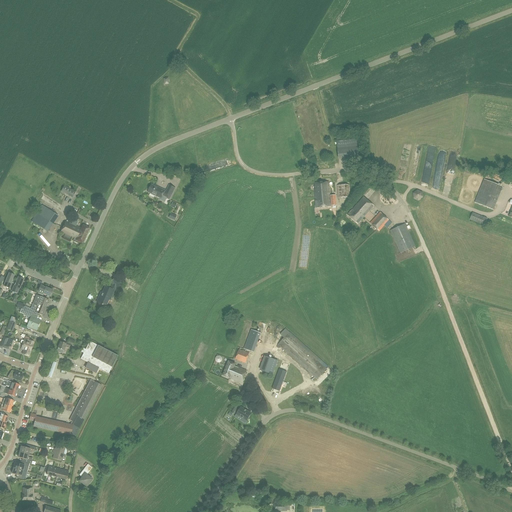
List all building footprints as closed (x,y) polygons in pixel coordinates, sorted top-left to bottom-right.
[(358,147),(357,139),(337,141),(337,149),(358,147)] [(358,156),(358,147),(337,149),(338,158),(358,156)] [(427,168),(433,169),(435,156),(430,155),(427,168)] [(503,187),(484,179),(475,203),(493,210),(503,187)] [(329,182),(314,183),(316,208),(330,207),(330,204),(331,204),(331,205),(336,205),(335,195),(330,195),(330,196),(329,182)] [(175,188),(169,185),(166,191),(158,187),(158,188),(151,184),(147,192),(150,194),(151,193),(154,195),(155,196),(160,199),(164,202),(166,198),(170,199),(175,188)] [(75,192),(66,187),(64,185),(61,191),(68,195),(72,198),(75,192)] [(349,185),(337,186),(338,198),(350,197),(349,185)] [(422,192),(417,190),(413,193),(414,198),(418,200),(422,197),(422,192)] [(374,206),(364,197),(348,215),(358,224),(374,206)] [(37,213),(52,223),(57,215),(42,205),(37,213)] [(392,223),(380,212),(370,223),(379,231),(384,225),(387,228),(392,223)] [(484,226),(487,219),(472,212),(470,219),(484,226)] [(47,231),(52,223),(37,213),(31,221),(47,231)] [(80,233),(86,236),(90,228),(83,225),(82,228),(66,221),(63,227),(72,231),(79,234),(80,233)] [(401,253),(415,247),(405,224),(391,230),(401,253)] [(83,244),(86,236),(80,233),(79,234),(72,231),(63,227),(60,233),(74,239),(74,241),(78,243),(79,242),(83,244)] [(9,273),(3,286),(9,288),(14,275),(9,273)] [(24,279),(18,277),(14,286),(12,291),(17,293),(19,288),(20,288),(24,279)] [(111,281),(113,284),(111,289),(105,286),(98,302),(106,306),(109,299),(110,300),(115,288),(121,284),(116,277),(111,281)] [(50,296),(53,290),(41,285),(38,292),(50,296)] [(24,306),(23,310),(28,312),(31,313),(34,314),(39,316),(40,314),(43,315),(49,300),(37,295),(32,306),(31,309),(24,306)] [(21,309),(19,313),(22,314),(24,314),(23,315),(26,317),(26,318),(30,320),(27,326),(33,328),(34,326),(38,327),(41,320),(36,319),(33,317),(34,314),(31,313),(28,312),(23,310),(21,309)] [(13,332),(16,323),(10,321),(6,329),(13,332)] [(284,338),(277,347),(279,349),(281,347),(317,380),(327,369),(329,367),(285,329),(284,331),(280,335),(284,338)] [(251,330),(250,334),(259,338),(261,333),(251,330)] [(31,350),(34,342),(30,340),(28,339),(29,336),(26,335),(25,339),(24,340),(23,344),(25,345),(25,346),(26,346),(26,347),(27,347),(27,348),(31,350)] [(8,338),(4,337),(0,347),(8,349),(9,346),(5,345),(8,338)] [(73,345),(74,342),(68,339),(67,343),(65,342),(64,343),(60,342),(58,348),(57,351),(62,353),(65,346),(69,348),(71,344),(73,345)] [(118,356),(90,341),(86,349),(83,348),(82,352),(84,353),(81,359),(88,362),(85,367),(96,373),(99,368),(109,373),(118,356)] [(25,345),(23,344),(21,349),(24,350),(23,354),(29,356),(31,350),(27,348),(27,347),(26,347),(26,346),(25,346),(25,345)] [(248,356),(250,353),(239,349),(235,359),(245,364),(248,356)] [(260,371),(273,375),(278,360),(265,356),(260,371)] [(228,361),(223,375),(242,382),(246,371),(234,366),(235,364),(228,361)] [(119,371),(116,376),(122,379),(127,369),(121,367),(122,365),(119,364),(116,369),(119,371)] [(127,369),(122,379),(127,382),(132,372),(127,369)] [(279,369),(272,388),(279,391),(286,372),(279,369)] [(22,377),(23,374),(19,373),(19,372),(15,371),(15,372),(11,370),(8,376),(7,377),(13,379),(13,378),(20,381),(21,380),(22,380),(22,378),(22,377)] [(132,372),(127,382),(134,385),(136,379),(140,380),(142,374),(139,373),(138,375),(132,372)] [(10,387),(10,388),(17,391),(19,384),(12,382),(3,379),(2,380),(1,379),(2,377),(0,375),(0,381),(1,382),(1,385),(6,387),(6,385),(10,387)] [(34,426),(71,435),(76,436),(79,429),(80,429),(102,385),(91,379),(70,420),(72,421),(70,425),(36,417),(36,415),(31,414),(30,420),(35,421),(34,426)] [(148,389),(144,393),(153,402),(155,400),(155,401),(158,398),(157,398),(159,396),(154,391),(158,387),(156,386),(157,384),(152,379),(145,386),(148,389)] [(15,397),(17,391),(10,388),(10,389),(5,388),(4,393),(8,394),(15,397)] [(5,404),(12,407),(14,401),(7,398),(6,399),(4,398),(3,402),(5,403),(5,404)] [(130,401),(122,409),(126,413),(133,406),(130,401)] [(9,413),(12,407),(5,404),(2,404),(0,409),(3,410),(2,411),(9,413)] [(133,406),(126,413),(130,417),(137,410),(133,406)] [(251,413),(241,407),(237,415),(242,418),(241,420),(246,423),(251,413)] [(137,410),(130,417),(134,421),(141,414),(137,410)] [(0,420),(6,423),(7,420),(8,421),(9,418),(8,418),(8,417),(1,414),(1,415),(0,414),(0,420)] [(141,414),(134,421),(137,426),(145,418),(141,414)] [(96,434),(89,441),(93,446),(100,438),(96,434)] [(100,438),(93,446),(97,450),(104,442),(100,438)] [(104,442),(97,450),(101,454),(108,446),(104,442)] [(20,452),(29,454),(30,449),(35,450),(36,447),(28,445),(28,448),(21,446),(20,452)] [(54,448),(53,451),(64,454),(65,447),(57,445),(56,449),(54,448)] [(108,446),(101,454),(105,458),(112,450),(108,446)] [(64,454),(53,451),(53,454),(54,455),(53,458),(62,461),(64,454)] [(28,457),(29,454),(20,452),(18,457),(25,459),(24,462),(22,461),(29,463),(32,464),(32,461),(31,461),(32,458),(28,457)] [(28,466),(29,463),(22,461),(21,464),(15,463),(14,468),(23,471),(27,472),(28,466)] [(80,474),(83,476),(79,481),(85,485),(85,484),(88,484),(89,484),(93,479),(87,475),(93,468),(87,464),(80,474)] [(21,476),(23,471),(14,468),(12,473),(18,475),(18,478),(22,479),(25,479),(25,477),(21,476)] [(33,495),(32,495),(32,488),(23,488),(23,495),(22,495),(22,500),(33,500),(33,495)] [(52,505),(53,501),(48,500),(48,498),(42,496),(40,501),(52,505)]
